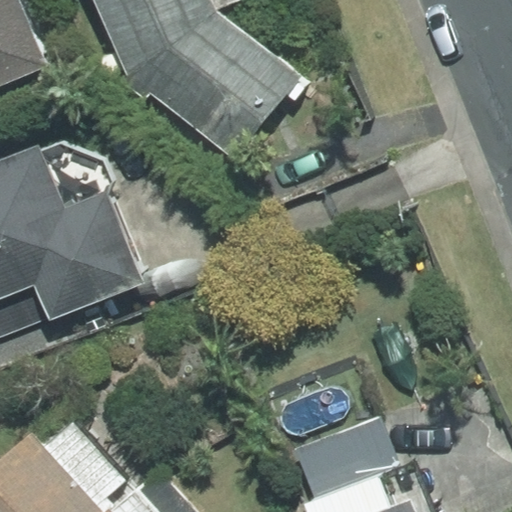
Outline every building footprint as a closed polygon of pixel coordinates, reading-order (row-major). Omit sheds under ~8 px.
[(0,0),(0,79),(52,58),(28,0),(0,0)] [(97,0),(126,67),(217,1),(217,0),(97,0)] [(217,1),(126,67),(234,153),(302,70),(217,1)] [(67,195),(42,132),(0,148),(0,334),(71,306),(70,300),(149,270),(113,178),(67,195)] [(0,511),(91,511),(104,502),(31,422),(0,449),(0,511)] [(424,511),(403,457),(306,493),(313,511),(424,511)] [(104,502),(91,511),(122,511),(110,497),(104,502)]
